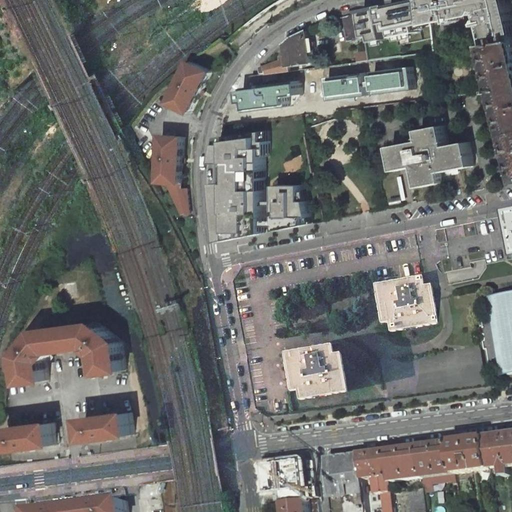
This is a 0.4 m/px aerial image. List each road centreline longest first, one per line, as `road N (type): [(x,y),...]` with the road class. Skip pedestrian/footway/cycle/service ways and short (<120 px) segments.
road 1 (tertiary): [(346,0),(270,36),(223,94),(205,146),(213,266)]
road 2 (residential): [(511,203),(213,266)]
road 3 (tertiary): [(245,451),(511,412)]
road 4 (tertiary): [(0,483),(245,451)]
road 5 (tertiary): [(213,266),(245,451)]
